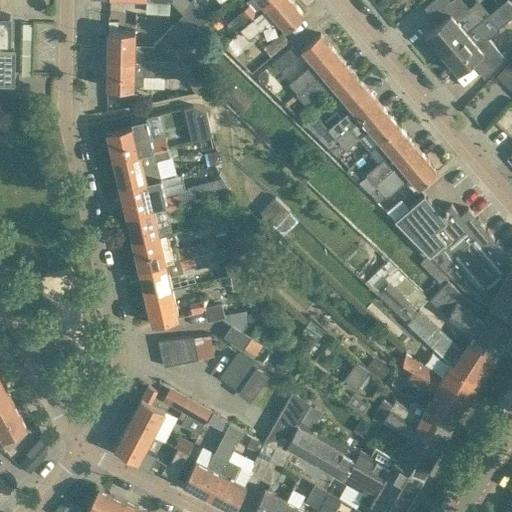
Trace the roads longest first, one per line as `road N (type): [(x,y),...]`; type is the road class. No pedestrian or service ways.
road 1 (residential): [(80,451),(118,351),(65,120),(68,0)]
road 2 (residential): [(511,201),(340,0)]
road 3 (residential): [(80,451),(0,302)]
road 4 (residential): [(80,451),(208,511)]
